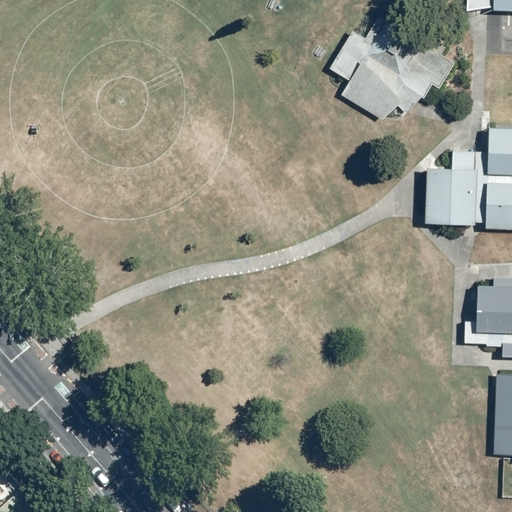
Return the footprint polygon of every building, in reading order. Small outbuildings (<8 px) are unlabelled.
[(492,0),(466,0),(466,11),(492,6),(492,0)] [(511,0),(492,0),(492,6),(492,10),(511,10),(511,0)] [(421,96),(423,98),(431,84),(438,87),(454,62),(441,54),(454,33),(394,1),(384,21),(378,18),(365,37),(353,30),(330,68),(331,69),(349,80),(342,91),(340,94),(382,119),(395,108),(406,112),(414,103),(421,96)] [(511,127),(487,127),(486,151),(486,174),(488,174),(511,174),(511,127)] [(486,174),(486,151),(452,150),(451,168),(475,169),(474,221),(477,221),(485,222),(485,181),(488,181),(488,174),(486,174)] [(475,169),(451,168),(425,167),(424,222),(474,224),(474,221),(475,169)] [(511,174),(488,174),(488,181),(511,182),(511,174)] [(511,182),(488,181),(485,181),(485,222),(484,227),(511,228),(511,182)] [(511,277),(494,277),(492,285),(477,286),(475,319),(475,331),(511,332),(511,277)] [(511,332),(475,331),(475,319),(464,319),(464,342),(487,343),(486,345),(501,347),(501,341),(511,341),(511,332)] [(511,341),(501,341),(501,347),(501,356),(511,356),(511,341)] [(511,373),(495,373),(493,454),(511,455),(511,373)]
